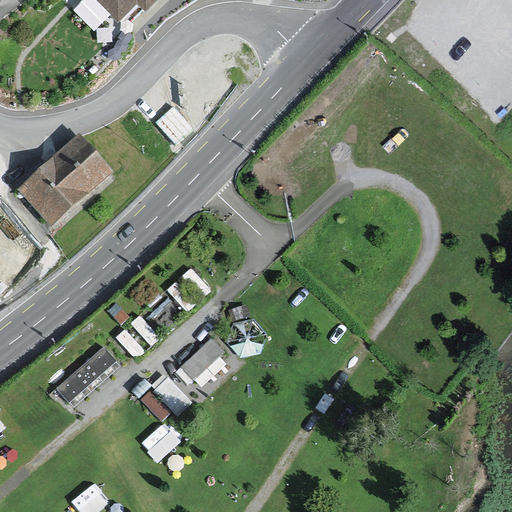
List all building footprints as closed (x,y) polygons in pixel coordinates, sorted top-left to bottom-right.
[(153,0),(95,0),(115,20),(135,0),(138,0),(146,7),(153,0)] [(111,172),(79,136),(19,189),(52,225),(111,172)] [(210,294),(190,272),(118,335),(137,357),(210,294)] [(0,298),(11,289),(0,275),(0,298)] [(213,340),(179,370),(198,391),(232,361),(213,340)] [(123,368),(106,348),(56,389),(73,410),(123,368)] [(140,401),(168,427),(190,402),(162,377),(140,401)] [(158,464),(182,444),(165,424),(141,444),(158,464)] [(83,511),(113,511),(98,485),(75,498),(83,511)]
